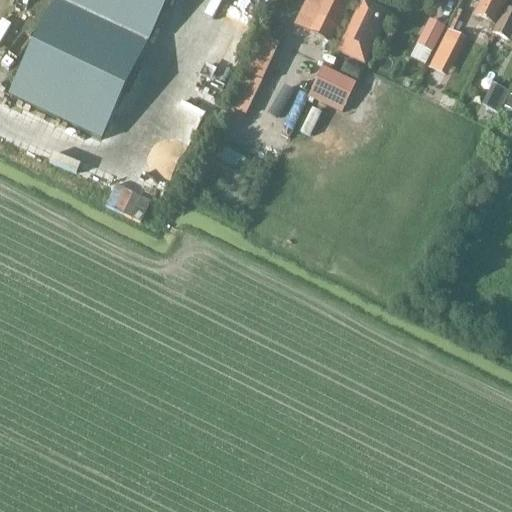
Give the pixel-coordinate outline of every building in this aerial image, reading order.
[(100,143),(147,44),(167,0),(55,0),(9,100),(100,143)] [(321,0),(305,33),(330,45),(337,30),(352,0),(321,0)] [(482,0),(474,17),(494,27),(503,9),(508,0),(482,0)] [(361,1),(361,2),(335,54),(364,67),(389,14),(361,1)] [(511,13),(503,9),(494,27),(490,36),(508,43),(511,36),(511,13)] [(429,21),(415,47),(431,55),(444,30),(429,21)] [(464,40),(448,32),(435,59),(451,67),(464,40)] [(495,88),(485,110),(495,115),(506,93),(495,88)] [(511,138),(503,133),(492,156),(511,165),(511,138)] [(474,208),(463,231),(476,238),(487,215),(474,208)] [(511,223),(507,221),(497,240),(511,247),(511,223)] [(511,247),(497,240),(488,260),(511,271),(511,247)] [(511,271),(488,260),(479,279),(511,295),(511,271)] [(511,295),(479,279),(469,299),(506,318),(511,306),(511,295)]
